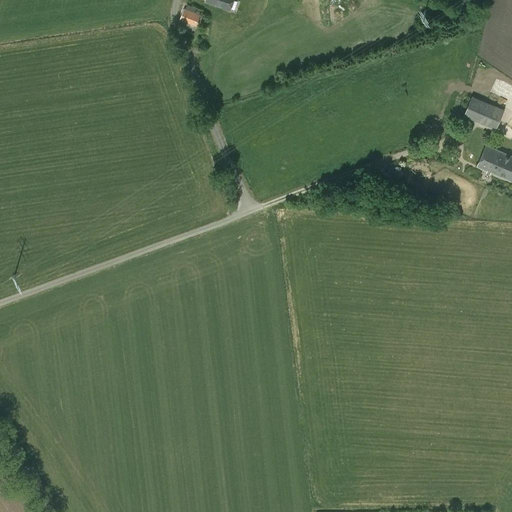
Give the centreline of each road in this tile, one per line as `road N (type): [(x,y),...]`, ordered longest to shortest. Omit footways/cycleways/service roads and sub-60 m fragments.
road 1 (track): [(178,0),(174,11),(246,210),(394,157)]
road 2 (track): [(246,210),(0,301)]
